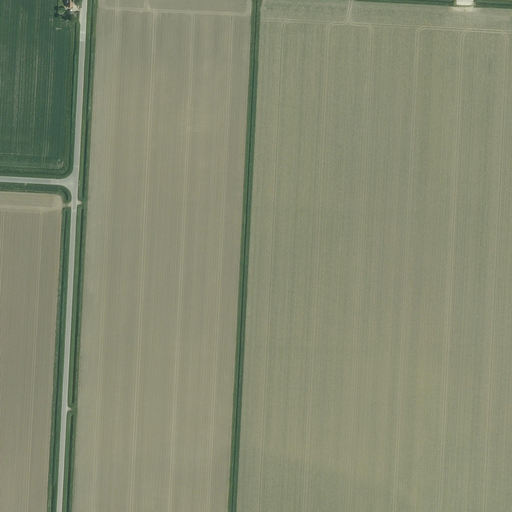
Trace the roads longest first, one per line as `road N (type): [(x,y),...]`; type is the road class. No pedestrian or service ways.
road 1 (unclassified): [(58,511),(75,182)]
road 2 (unclassified): [(75,182),(84,0)]
